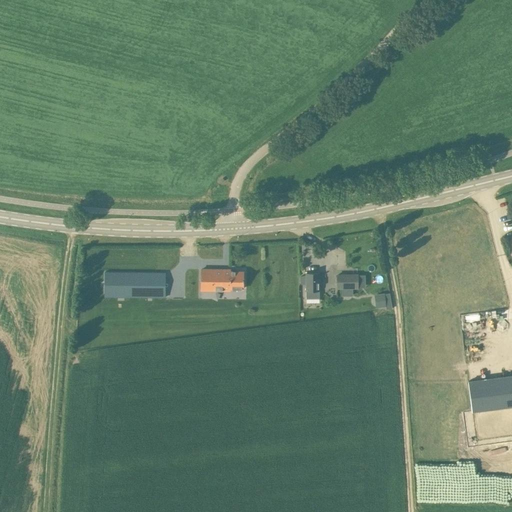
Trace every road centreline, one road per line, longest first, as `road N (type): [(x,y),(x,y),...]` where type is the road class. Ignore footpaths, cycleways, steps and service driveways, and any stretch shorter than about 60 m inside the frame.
road 1 (unclassified): [(234,228),(234,196),(250,163),(431,0)]
road 2 (secondary): [(511,177),(340,218),(234,228)]
road 3 (secondary): [(234,228),(122,230),(0,217)]
